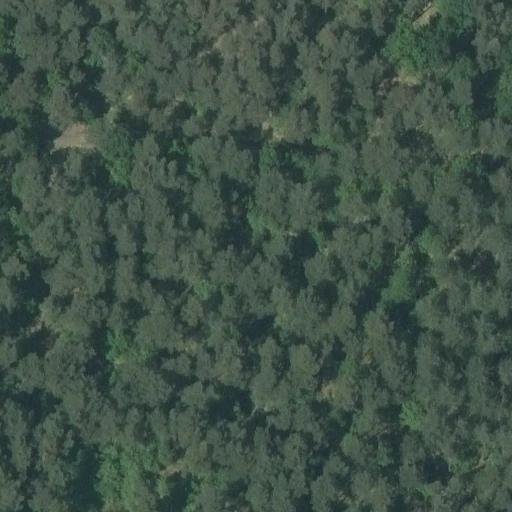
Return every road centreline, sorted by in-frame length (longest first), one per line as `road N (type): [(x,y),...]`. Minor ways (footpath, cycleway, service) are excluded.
road 1 (track): [(406,0),(421,165),(385,511)]
road 2 (track): [(0,133),(511,172)]
